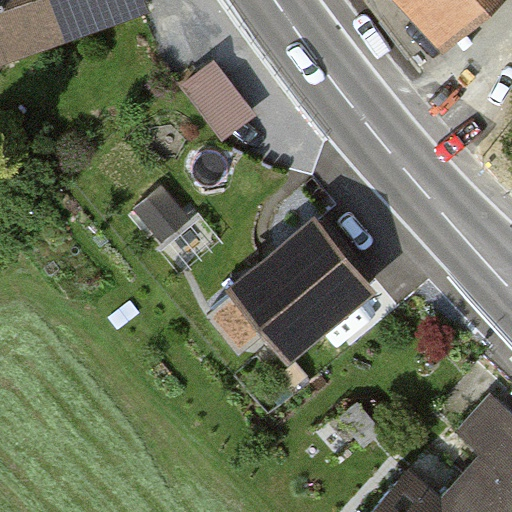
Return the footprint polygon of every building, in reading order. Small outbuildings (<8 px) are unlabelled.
[(0,0),(0,64),(146,13),(141,0),(0,0)] [(497,0),(398,0),(444,49),(497,0)] [(253,113),(214,62),(185,84),(223,135),(253,113)] [(181,211),(161,187),(138,206),(158,230),(181,211)] [(371,282),(319,220),(212,309),(241,344),(265,324),(288,351),(371,282)] [(511,511),(511,410),(493,394),(459,432),(487,457),(439,509),(403,477),(371,511),(511,511)]
